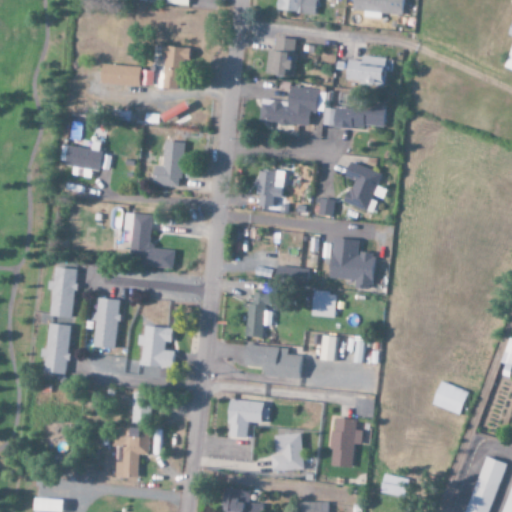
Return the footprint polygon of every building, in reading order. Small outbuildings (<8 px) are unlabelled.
[(276,0),(276,13),(315,14),(315,0),(276,0)] [(401,15),(401,0),(351,0),(351,12),(401,15)] [(511,42),(502,70),(511,73),(511,20),(506,36),(511,38),(511,42)] [(264,76),(292,79),(296,40),(274,38),(273,51),(267,50),(264,76)] [(162,90),(182,91),(184,48),(160,47),(160,58),(163,58),(162,90)] [(344,82),(382,86),(385,59),(361,57),(360,62),(347,61),(344,82)] [(99,86),(138,87),(139,67),(99,66),(99,86)] [(152,72),(140,71),(139,86),(151,86),(152,72)] [(260,100),(258,122),(275,124),(274,130),(287,131),(288,125),(307,127),(308,113),(314,114),(317,91),(288,88),(286,102),(260,100)] [(162,123),(187,112),(184,104),(158,115),(162,123)] [(384,106),(350,104),(349,110),(323,108),(322,127),(362,129),(362,126),(383,127),(384,106)] [(182,143),(163,142),(161,166),(153,166),(151,186),(180,188),(182,143)] [(65,166),(73,167),(72,176),(91,178),(91,170),(98,171),(100,152),(66,148),(65,166)] [(380,174),(348,162),(342,178),(351,181),(343,204),(366,212),(369,204),(370,205),(373,197),(382,200),(385,190),(375,187),(380,174)] [(282,172),(256,171),(255,196),(258,196),(257,207),(272,208),(272,197),(281,198),(282,172)] [(331,217),(332,201),(318,199),(317,216),(331,217)] [(171,269),(172,251),(148,249),(150,216),(124,214),(123,231),(130,232),(128,266),(171,269)] [(327,279),(354,281),(353,289),(369,291),(373,255),(356,253),(357,242),(331,239),(327,279)] [(51,291),(49,317),(71,319),(77,270),(54,268),(52,283),(47,282),(47,290),(51,291)] [(306,285),(307,269),(276,268),(276,284),(306,285)] [(244,338),(260,339),(261,326),(270,327),(272,313),(268,312),(270,295),(253,293),(251,305),(247,305),(244,338)] [(335,293),(312,293),(311,317),(335,318),(335,293)] [(119,301),(97,299),(96,313),(94,313),(91,348),(115,351),(119,301)] [(71,327),(46,324),(42,358),(43,358),(41,375),(65,377),(71,327)] [(174,352),(163,351),(164,343),(171,343),(171,329),(143,328),(143,337),(137,336),(136,346),(141,346),(140,367),(173,369),(174,352)] [(319,361),(336,362),(337,337),(320,337),(319,361)] [(364,343),(354,342),(353,364),(363,364),(364,343)] [(287,349),(243,346),(242,367),(263,369),(262,377),(297,380),(299,357),(286,356),(287,349)] [(430,406),(459,415),(466,391),(438,383),(430,406)] [(151,404),(151,394),(131,393),(130,423),(147,424),(148,404),(151,404)] [(262,403),(228,401),(225,439),(245,440),(246,423),(261,425),(261,419),(268,420),(268,409),(262,409),(262,403)] [(353,445),(360,446),(361,432),(354,431),(355,421),(333,419),(328,467),(351,469),(353,445)] [(147,456),(148,430),(114,428),(112,479),(136,480),(137,456),(147,456)] [(273,436),(274,457),(270,457),(270,473),(302,471),(300,435),(273,436)] [(380,494),(405,497),(408,479),(382,476),(380,494)] [(221,511),(261,511),(261,503),(248,503),(248,490),(221,489),(221,511)] [(45,511),(60,511),(61,501),(32,500),(32,511),(45,511)]
